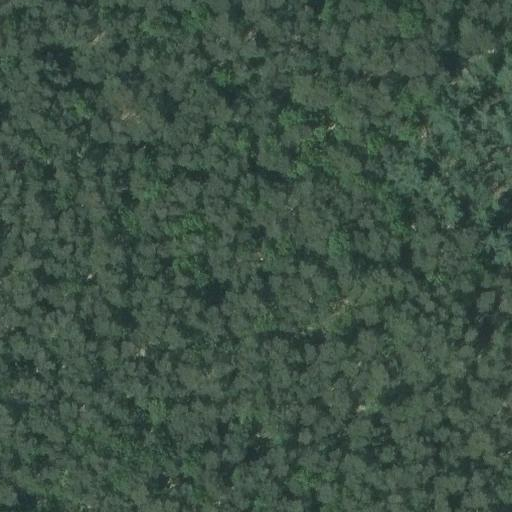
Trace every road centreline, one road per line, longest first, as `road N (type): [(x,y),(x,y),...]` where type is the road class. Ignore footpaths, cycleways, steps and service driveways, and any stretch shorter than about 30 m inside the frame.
road 1 (track): [(377,158),(55,511)]
road 2 (track): [(176,0),(377,158)]
road 3 (track): [(377,158),(511,264)]
